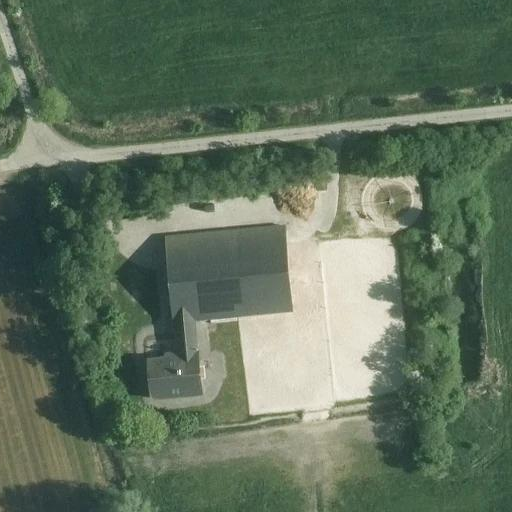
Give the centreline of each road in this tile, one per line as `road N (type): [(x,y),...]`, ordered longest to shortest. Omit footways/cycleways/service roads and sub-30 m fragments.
road 1 (unclassified): [(511,110),(46,169)]
road 2 (residential): [(0,28),(46,169)]
